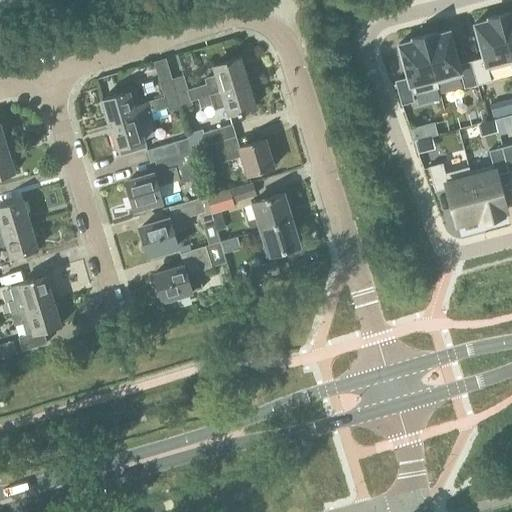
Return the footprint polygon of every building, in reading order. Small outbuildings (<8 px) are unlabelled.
[(510,12),(499,15),(511,62),(511,63),(511,67),(511,13),(511,14),(510,12)] [(483,57),(471,60),(477,84),(491,81),(488,69),(511,63),(511,62),(499,15),(488,18),(488,20),(474,24),(483,57)] [(435,32),(423,35),(436,83),(437,83),(461,77),(464,88),(477,84),(471,60),(458,63),(449,30),(435,34),(435,32)] [(407,77),(395,80),(401,105),(414,101),(413,95),(438,88),(437,83),(436,83),(423,35),(412,38),(413,40),(399,44),(407,77)] [(189,100),(248,82),(240,57),(212,66),(215,75),(204,78),(205,83),(188,89),(183,75),(171,79),(180,108),(190,104),(189,100)] [(171,79),(165,58),(153,62),(163,96),(148,101),(133,105),(128,91),(101,100),(108,125),(136,116),(148,112),(151,111),(151,112),(167,107),(169,111),(180,108),(171,79)] [(189,100),(190,104),(192,104),(193,106),(199,103),(201,107),(212,104),(214,109),(225,106),(227,115),(256,106),(248,82),(189,100)] [(151,123),(148,112),(136,116),(108,125),(116,148),(120,147),(122,155),(146,147),(139,127),(151,123)] [(507,116),(494,119),(498,132),(510,129),(507,116)] [(214,143),(236,136),(232,124),(203,132),(207,145),(214,142),(214,143)] [(236,136),(214,143),(221,163),(241,156),(247,174),(273,166),(264,139),(239,147),(236,136)] [(146,150),(150,162),(192,149),(188,137),(146,150)] [(511,143),(502,147),(508,171),(511,170),(511,143)] [(0,149),(0,175),(14,171),(7,147),(0,149)] [(470,171),(469,171),(481,217),(480,218),(481,220),(503,214),(503,212),(505,211),(496,174),(508,171),(502,147),(489,150),(493,165),(470,171)] [(196,162),(192,149),(150,162),(155,161),(158,171),(153,172),(154,174),(126,182),(134,209),(161,200),(157,186),(179,179),(180,185),(201,179),(196,162)] [(140,172),(136,155),(117,160),(121,176),(140,172)] [(442,163),(428,166),(435,191),(447,187),(457,224),(480,218),(481,217),(469,171),(470,171),(469,166),(445,172),(442,163)] [(207,196),(214,219),(218,217),(217,212),(235,207),(233,202),(257,195),(253,182),(207,196)] [(251,231),(261,227),(289,219),(281,193),(253,202),(257,215),(247,218),(251,231)] [(169,220),(139,228),(143,241),(140,244),(140,247),(141,250),(144,252),(147,252),(147,254),(177,246),(173,234),(186,230),(182,218),(199,213),(201,223),(213,219),(214,219),(207,196),(169,207),(173,218),(169,220)] [(0,206),(0,232),(2,232),(30,224),(23,199),(0,206)] [(289,219),(261,227),(270,255),(298,247),(289,219)] [(2,232),(0,232),(0,245),(6,244),(9,257),(37,248),(30,224),(2,232)] [(179,253),(183,265),(153,274),(161,300),(191,292),(202,288),(198,272),(211,267),(205,246),(179,253)] [(230,267),(236,289),(259,283),(258,280),(281,273),(277,261),(265,264),(262,253),(252,256),(253,261),(230,267)] [(7,299),(11,314),(26,309),(53,301),(46,276),(18,284),(10,287),(13,298),(7,299)] [(60,325),(53,301),(26,309),(11,314),(14,324),(22,322),(25,334),(18,336),(22,350),(47,343),(43,330),(60,325)] [(0,344),(0,357),(17,353),(13,340),(0,344)]
